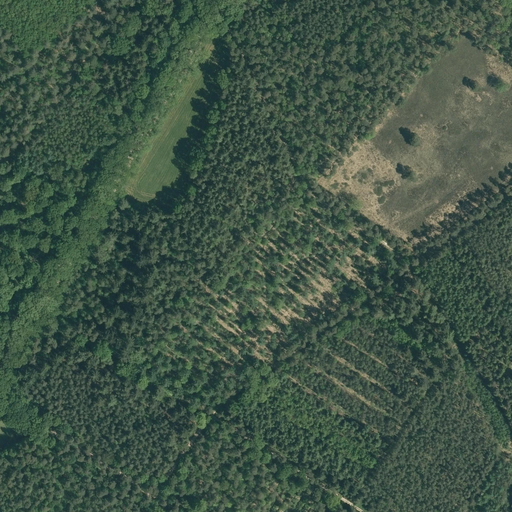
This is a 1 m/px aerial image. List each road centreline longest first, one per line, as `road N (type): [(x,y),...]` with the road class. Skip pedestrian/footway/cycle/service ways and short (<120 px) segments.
road 1 (track): [(511,191),(214,408),(141,511)]
road 2 (track): [(210,0),(308,185),(412,261),(459,341)]
road 3 (track): [(0,369),(207,0)]
road 4 (track): [(352,504),(459,341),(497,302),(511,305)]
road 5 (track): [(182,511),(0,397)]
road 6 (track): [(206,416),(364,511)]
road 7 (track): [(0,14),(56,91),(0,155)]
